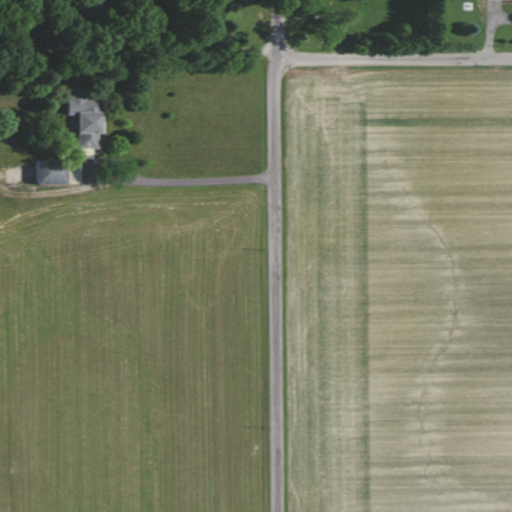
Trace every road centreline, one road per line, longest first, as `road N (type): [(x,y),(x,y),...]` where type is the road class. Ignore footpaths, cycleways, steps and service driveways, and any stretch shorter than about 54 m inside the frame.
road 1 (residential): [(274,511),(273,0)]
road 2 (residential): [(272,56),(511,56)]
